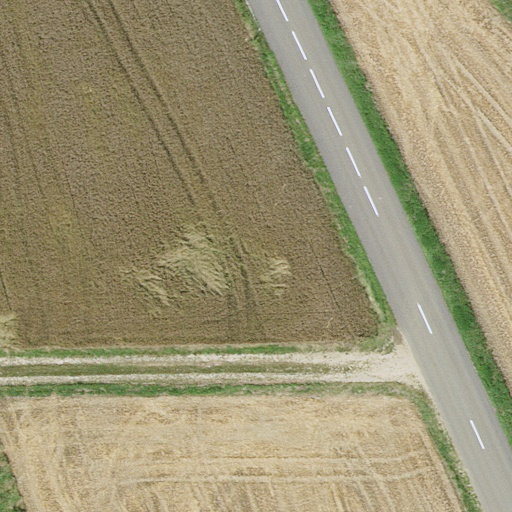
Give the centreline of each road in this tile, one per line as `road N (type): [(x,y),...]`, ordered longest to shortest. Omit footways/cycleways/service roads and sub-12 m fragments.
road 1 (tertiary): [(270,0),(511,509)]
road 2 (track): [(450,374),(0,382)]
